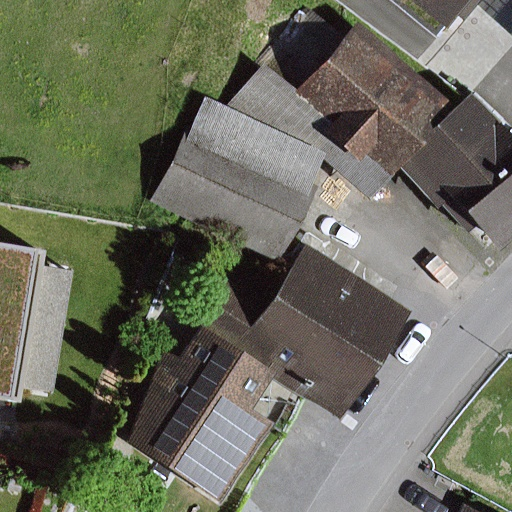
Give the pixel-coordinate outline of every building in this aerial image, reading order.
[(511,0),(430,0),(469,29),(491,0),(511,0)] [(226,109),(207,100),(190,138),(183,134),(152,202),(283,262),(317,189),(312,187),(324,160),(363,193),(388,168),(454,108),(359,25),(299,94),(264,64),(226,109)] [(454,108),(388,168),(438,224),(443,219),(470,249),(478,241),(500,265),(511,254),(511,120),(496,103),(491,107),(475,90),(454,108)] [(51,241),(0,232),(0,393),(24,398),(51,241)] [(274,303),(242,352),(278,375),(345,418),(412,314),(309,248),(274,303)] [(274,303),(227,273),(196,322),(203,326),(182,360),(166,350),(129,443),(225,505),(278,423),(256,409),(278,375),(242,352),(274,303)] [(17,470),(3,470),(2,486),(17,486),(17,470)]
